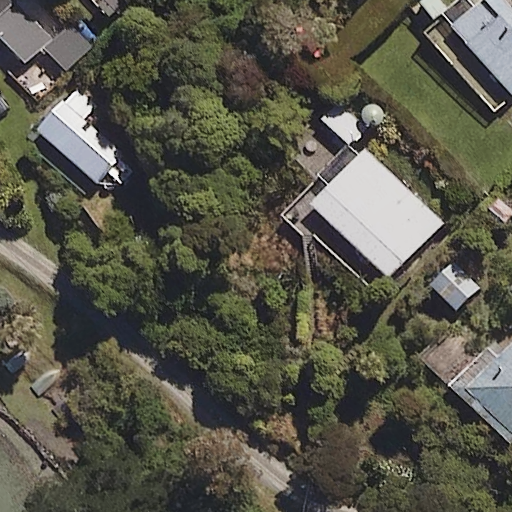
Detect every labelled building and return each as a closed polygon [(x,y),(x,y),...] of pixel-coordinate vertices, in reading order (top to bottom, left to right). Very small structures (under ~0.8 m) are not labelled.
[(50,41),(7,0),(0,0),(0,50),(21,71),(50,41)] [(130,4),(125,0),(89,0),(108,22),(130,4)] [(489,118),(511,97),(511,14),(499,0),(487,0),(452,32),(445,25),(423,45),(489,118)] [(94,45),(75,25),(45,53),(64,73),(94,45)] [(42,148),(28,163),(63,194),(73,182),(86,194),(123,154),(94,128),(103,118),(74,92),(32,138),(42,148)] [(438,226),(359,154),(348,166),(340,158),(276,229),(300,250),(310,239),(375,297),(438,226)] [(511,441),(511,349),(489,371),(479,360),(442,396),(499,454),(511,441)]
